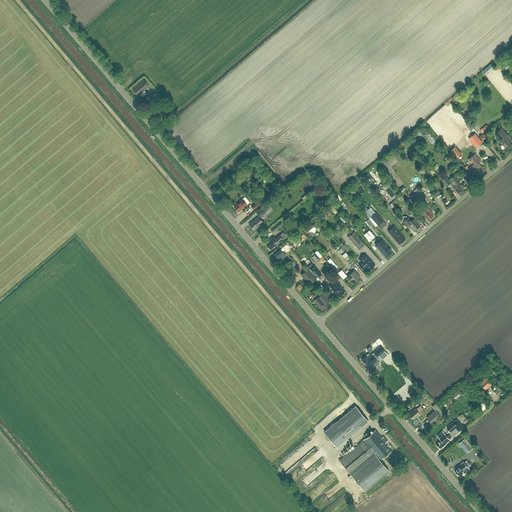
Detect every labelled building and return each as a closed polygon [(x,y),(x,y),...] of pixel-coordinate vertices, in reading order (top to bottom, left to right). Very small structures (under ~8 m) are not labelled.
[(503,64),(505,68),(511,63),(509,59),(503,64)] [(137,96),(149,86),(143,79),(132,89),(137,96)] [(480,130),(483,134),(489,128),(487,125),(480,130)] [(511,139),(511,138),(508,133),(507,134),(502,128),(496,132),(501,139),(500,140),(502,144),(501,145),(501,146),(503,149),(504,149),(505,148),(507,149),(511,144),(510,141),(511,139)] [(475,134),(471,138),(477,145),(481,141),(475,134)] [(452,149),(459,157),(462,154),(456,146),(452,149)] [(478,175),(485,170),(478,163),(481,160),(475,153),(468,159),(473,164),(470,166),(478,175)] [(368,173),(365,176),(371,184),(375,181),(368,173)] [(462,184),(461,185),(458,182),(460,181),(455,174),(450,179),(455,185),(453,187),(458,193),(464,189),(463,188),(464,186),(462,184)] [(451,182),(446,176),(441,180),(447,186),(451,182)] [(422,202),(427,198),(420,191),(416,194),(422,202)] [(238,212),(247,205),(242,199),(233,206),(238,212)] [(258,201),(251,206),(254,210),(260,204),(258,201)] [(424,204),(421,207),(424,210),(421,213),(428,220),(434,215),(424,204)] [(365,211),(364,212),(369,218),(371,217),(375,213),(370,206),(367,209),(365,211)] [(257,214),(259,216),(260,217),(267,212),(264,208),(257,214)] [(371,217),(378,225),(383,220),(376,212),(375,213),(371,217)] [(254,230),(263,223),(258,217),(249,224),(254,230)] [(406,226),(408,224),(414,230),(419,226),(414,219),(411,221),(408,217),(403,222),(406,226)] [(394,225),(388,231),(399,244),(405,238),(394,225)] [(353,232),(350,234),(348,236),(355,245),(360,240),(353,232)] [(270,250),(283,239),(280,235),(275,239),(273,236),(265,244),(270,250)] [(381,239),(375,245),(385,256),(391,250),(381,239)] [(345,253),(342,255),(347,261),(350,259),(348,256),(345,253)] [(362,262),(359,265),(363,270),(366,267),(368,270),(375,265),(369,258),(366,254),(359,259),(362,262)] [(321,274),(314,266),(310,269),(317,277),(321,274)] [(315,279),(307,269),(301,274),(306,280),(308,278),(311,282),(315,279)] [(353,284),(360,278),(354,271),(347,277),(353,284)] [(345,291),(335,280),(329,286),(338,296),(345,291)] [(324,291),(317,297),(314,300),(323,310),(329,304),(327,301),(330,298),(324,291)] [(368,367),(376,360),(374,357),(376,355),(377,356),(384,351),(381,347),(370,355),(368,353),(361,359),(368,367)] [(488,377),(487,378),(486,379),(485,377),(483,379),(484,380),(480,383),(486,389),(489,387),(489,386),(492,383),(488,377)] [(418,390),(416,387),(406,395),(409,398),(418,390)] [(355,405),(324,431),(337,447),(368,421),(355,405)] [(409,414),(412,418),(413,418),(414,419),(420,414),(416,408),(409,413),(409,414)] [(435,410),(426,417),(432,424),(441,416),(435,410)] [(457,419),(447,427),(451,432),(456,427),(459,431),(464,427),(457,419)] [(339,460),(361,487),(385,466),(379,460),(390,451),(386,446),(387,446),(385,443),(387,441),(384,436),(382,438),(375,429),(339,460)] [(440,439),(435,443),(440,448),(447,442),(448,441),(450,440),(445,433),(439,438),(440,439)] [(465,438),(459,443),(467,453),(473,447),(465,438)] [(454,469),(460,476),(464,472),(465,473),(470,469),(463,461),(454,469)] [(320,475),(327,469),(324,467),(318,472),(320,475)]
